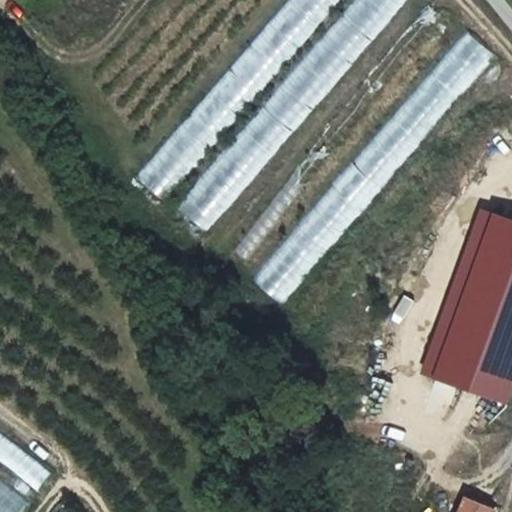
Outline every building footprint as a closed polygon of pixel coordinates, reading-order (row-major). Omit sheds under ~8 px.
[(285,0),(133,178),(162,203),(334,0),(285,0)] [(205,232),(402,0),(350,0),(175,206),(205,232)] [(281,303),(492,51),(464,28),(253,279),(281,303)] [(506,401),(511,384),(511,221),(480,210),(422,371),(506,401)] [(0,461),(37,491),(51,474),(0,433),(0,461)] [(0,480),(0,511),(21,511),(28,503),(0,480)] [(488,511),(466,501),(461,511),(488,511)]
